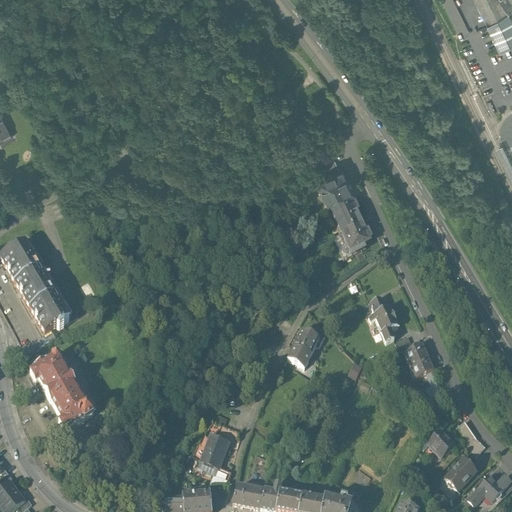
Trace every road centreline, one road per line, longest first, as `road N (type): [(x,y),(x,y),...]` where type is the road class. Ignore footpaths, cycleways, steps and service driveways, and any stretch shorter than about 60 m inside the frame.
road 1 (track): [(313,82),(299,95),(293,157),(282,179),(242,200),(220,264),(167,301),(169,382),(129,445),(102,466),(111,503),(75,484),(56,498)]
road 2 (residential): [(365,120),(351,152),(478,430),(511,462)]
road 3 (primary): [(365,120),(511,345)]
road 4 (tertiary): [(76,511),(36,476),(16,444),(0,355)]
road 5 (primary): [(272,0),(365,120)]
